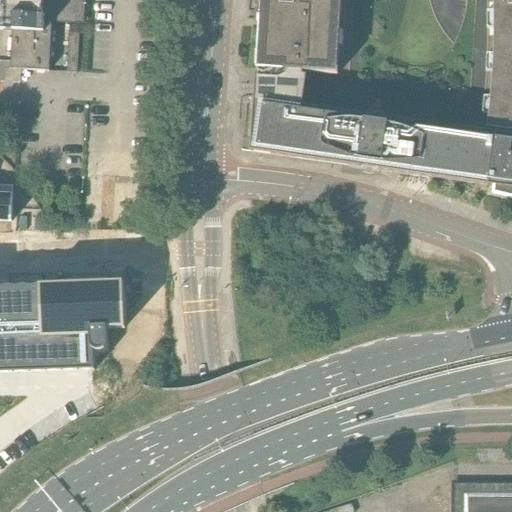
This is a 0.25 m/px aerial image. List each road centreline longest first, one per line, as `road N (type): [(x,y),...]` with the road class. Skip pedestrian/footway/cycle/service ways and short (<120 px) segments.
road 1 (primary): [(487,340),(377,356),(246,400),(116,456),(37,511)]
road 2 (primary): [(497,248),(323,192),(238,181),(228,172),(209,179)]
road 3 (tertiary): [(234,511),(199,298)]
road 4 (primary): [(310,429),(511,373)]
road 5 (primary): [(310,429),(511,418)]
road 6 (primary): [(148,511),(216,470),(310,429)]
road 7 (tertiary): [(209,179),(223,0)]
road 8 (tertiary): [(195,0),(183,178)]
road 9 (residential): [(124,249),(0,253)]
road 10 (tertiary): [(183,178),(187,268),(199,298)]
road 11 (tertiary): [(199,298),(212,268),(209,179)]
